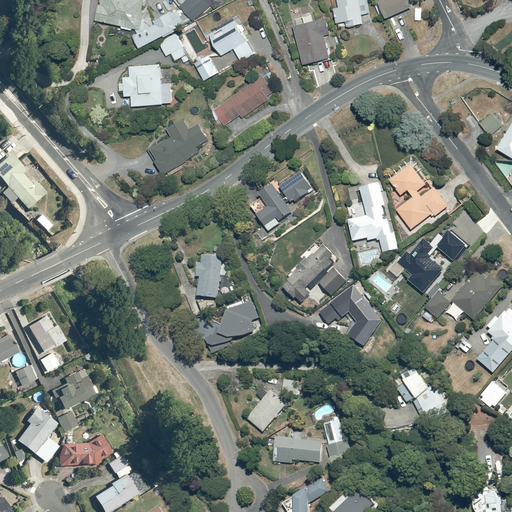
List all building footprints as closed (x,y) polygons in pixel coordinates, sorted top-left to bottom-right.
[(100,4),(97,21),(122,27),(121,29),(133,31),(133,29),(137,30),(138,34),(134,35),(140,50),(164,37),(165,38),(190,22),(186,15),(181,18),(175,8),(157,20),(146,1),(137,0),(102,0),(102,4),(100,4)] [(187,0),(181,6),(194,20),(216,0),(187,0)] [(337,0),(339,7),(334,8),(338,25),(347,23),(348,27),(366,24),(364,15),(370,14),(367,0),(337,0)] [(376,0),(379,5),(381,4),(387,20),(416,7),(413,0),(376,0)] [(240,18),(210,35),(223,57),(236,50),(242,61),(258,52),(246,31),(247,30),(240,18)] [(326,20),(295,28),(305,66),(332,59),(326,35),(330,34),(326,20)] [(179,32),(160,42),(168,58),(173,55),(176,61),(183,57),(186,63),(193,59),(179,32)] [(209,55),(195,64),(205,79),(204,80),(208,87),(223,78),(209,55)] [(164,65),(131,66),(131,78),(124,78),(124,84),(121,84),(121,92),(126,92),(126,97),(134,97),(134,108),(165,106),(165,104),(174,104),(174,83),(164,84),(164,65)] [(240,94),(215,110),(226,127),(243,116),(244,118),(279,95),(264,72),(256,77),(257,79),(252,82),(251,81),(237,90),(240,94)] [(494,112),(481,122),(491,135),(504,125),(494,112)] [(508,132),(498,148),(511,156),(511,117),(505,130),(508,132)] [(173,139),(153,150),(158,159),(157,160),(166,176),(202,155),(198,149),(211,141),(200,122),(187,129),(182,121),(168,129),(173,139)] [(11,154),(0,164),(0,178),(28,211),(50,192),(44,185),(40,187),(11,154)] [(412,161),(390,178),(402,194),(409,190),(413,196),(397,208),(413,229),(432,214),(434,217),(449,205),(429,178),(426,180),(412,161)] [(302,170),(281,185),(289,196),(287,197),(291,203),(296,199),(297,201),(315,189),(302,170)] [(384,182),(362,186),(364,195),(360,195),(361,201),(365,200),(367,214),(349,217),(353,240),(368,237),(368,239),(374,238),(373,236),(393,233),(390,218),(386,218),(385,214),(386,214),(385,205),(388,204),(384,182)] [(292,211),(273,183),(259,192),(264,200),(263,201),(268,208),(259,214),(266,225),(278,217),(280,219),(292,211)] [(456,241),(444,231),(433,244),(424,237),(411,253),(407,250),(400,260),(398,259),(390,269),(402,279),(405,276),(403,275),(408,269),(414,274),(409,280),(424,293),(444,268),(432,257),(433,256),(431,255),(437,247),(445,254),(456,241)] [(291,280),(285,285),(296,297),(298,296),(303,301),(312,294),(307,289),(309,287),(311,289),(319,282),(332,296),(350,279),(330,256),(334,253),(324,243),(298,266),(298,268),(288,277),(291,280)] [(219,297),(223,257),(203,255),(202,262),(199,261),(198,275),(202,275),(200,295),(219,297)] [(441,291),(427,307),(440,318),(446,312),(457,322),(466,312),(475,320),(507,286),(492,272),(487,277),(479,270),(451,300),(441,291)] [(355,287),(320,314),(329,325),(337,319),(339,322),(351,313),(358,323),(349,336),(365,347),(383,322),(355,287)] [(386,306),(393,312),(389,316),(405,332),(410,326),(407,324),(418,312),(396,294),(386,306)] [(208,343),(214,353),(237,346),(234,338),(253,332),(252,329),(256,328),(254,321),(262,318),(256,300),(228,308),(225,324),(214,327),(211,337),(208,343)] [(511,307),(508,311),(506,309),(499,317),(498,316),(489,326),(492,329),(490,332),(494,336),(492,338),(494,340),(479,357),(495,370),(511,350),(511,307)] [(48,314),(29,325),(44,352),(66,339),(57,324),(54,325),(48,314)] [(461,334),(453,343),(459,348),(461,346),(467,353),(474,346),(461,334)] [(9,335),(0,339),(0,361),(20,352),(16,342),(13,343),(9,335)] [(53,352),(40,360),(47,370),(59,362),(53,352)] [(421,359),(401,371),(407,380),(398,385),(409,402),(413,399),(429,424),(452,409),(421,359)] [(32,365),(16,372),(22,386),(38,378),(32,365)] [(63,393),(56,396),(63,408),(97,390),(89,375),(82,379),(77,370),(66,376),(69,381),(59,387),(63,393)] [(293,382),(285,381),(284,393),(292,393),(293,382)] [(493,381),(482,395),(484,396),(482,399),(491,407),(493,405),(495,406),(507,392),(493,381)] [(289,401),(272,388),(249,418),(265,431),(277,417),(278,418),(280,415),(279,414),(289,401)] [(42,411),(33,411),(26,420),(30,423),(17,439),(47,464),(60,446),(48,436),(58,424),(42,411)] [(78,425),(73,415),(58,422),(62,432),(78,425)] [(337,421),(325,424),(330,444),(329,444),(333,462),(345,459),(337,421)] [(323,438),(277,435),(275,461),(294,462),(294,459),(322,461),(323,438)] [(68,465),(77,465),(77,462),(89,462),(89,463),(96,463),(112,452),(102,436),(86,443),(62,443),(62,453),(59,453),(59,466),(68,466),(68,465)] [(3,444),(0,445),(0,461),(10,456),(3,444)] [(121,454),(117,456),(112,460),(112,469),(118,478),(112,482),(113,483),(95,496),(105,511),(110,511),(139,492),(122,469),(129,464),(121,454)] [(297,495),(284,503),(289,511),(311,511),(311,502),(324,495),(323,492),(330,488),(324,477),(296,493),(297,495)] [(333,506),(338,511),(364,511),(376,500),(357,482),(355,484),(333,506)] [(477,503),(475,503),(475,504),(475,505),(476,505),(476,506),(476,507),(476,508),(477,509),(477,510),(478,510),(478,511),(479,511),(504,511),(503,497),(499,497),(498,486),(476,488),(477,503)] [(0,511),(9,511),(5,504),(8,503),(4,496),(0,498),(0,511)]
